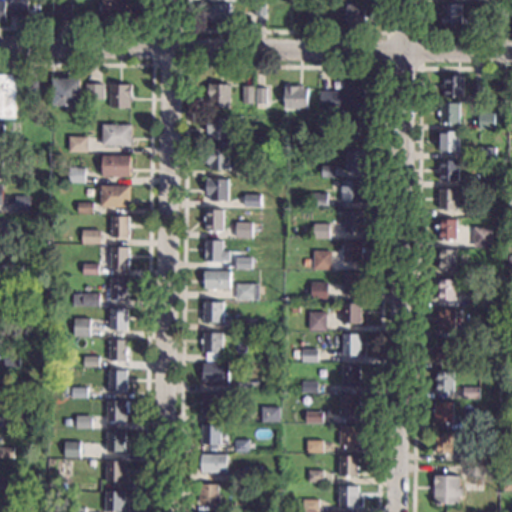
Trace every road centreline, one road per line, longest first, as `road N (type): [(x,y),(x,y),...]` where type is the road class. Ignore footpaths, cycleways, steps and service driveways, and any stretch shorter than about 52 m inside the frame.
road 1 (residential): [(386,511),(406,0)]
road 2 (residential): [(159,511),(175,0)]
road 3 (residential): [(511,53),(0,48)]
